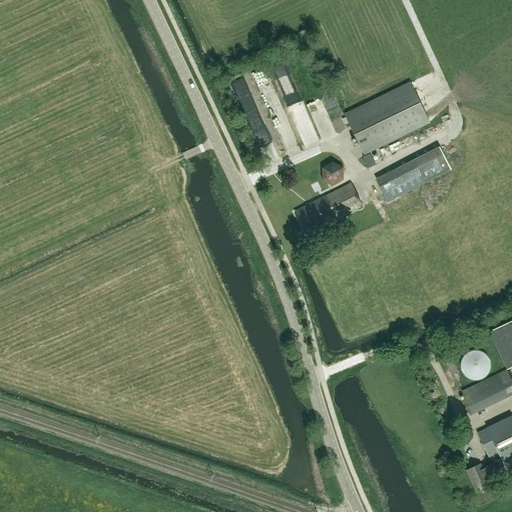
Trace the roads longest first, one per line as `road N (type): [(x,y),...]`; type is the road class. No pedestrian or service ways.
road 1 (tertiary): [(357,511),(279,276),(147,0)]
road 2 (track): [(445,139),(457,119),(453,104),(405,0)]
